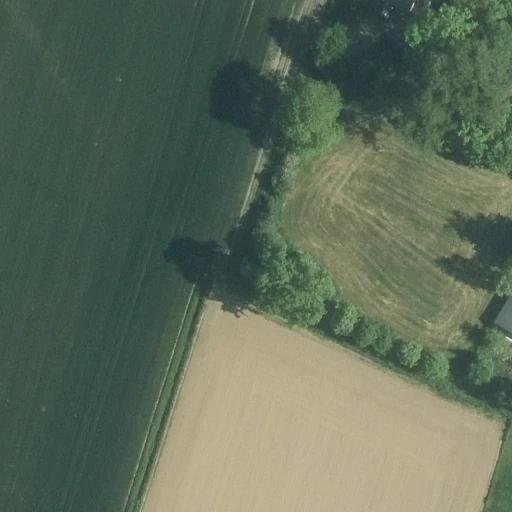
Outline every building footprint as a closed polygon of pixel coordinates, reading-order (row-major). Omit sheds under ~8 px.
[(408,16),(416,0),(377,0),(377,1),(380,2),(373,16),(388,23),(394,10),(408,16)] [(452,0),(469,9),(473,0),(452,0)] [(349,65),(363,38),(345,29),(333,57),(349,65)] [(394,90),(413,101),(434,99),(432,78),(419,80),(404,72),(394,90)] [(511,297),(494,328),(511,339),(511,297)]
